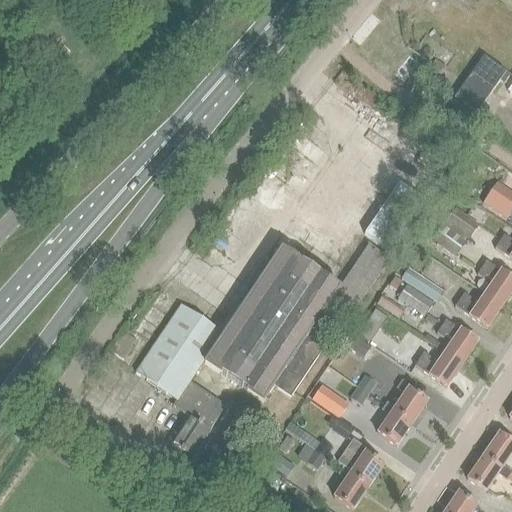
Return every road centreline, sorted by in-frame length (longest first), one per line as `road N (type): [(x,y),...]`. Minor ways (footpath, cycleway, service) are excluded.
road 1 (unclassified): [(199,511),(48,414),(191,216),(368,0)]
road 2 (trunk): [(0,402),(115,249),(189,115)]
road 3 (unclassified): [(0,233),(228,0)]
road 4 (trunk): [(0,329),(189,115)]
road 5 (residential): [(419,511),(511,375)]
road 6 (trunk): [(189,115),(291,0)]
